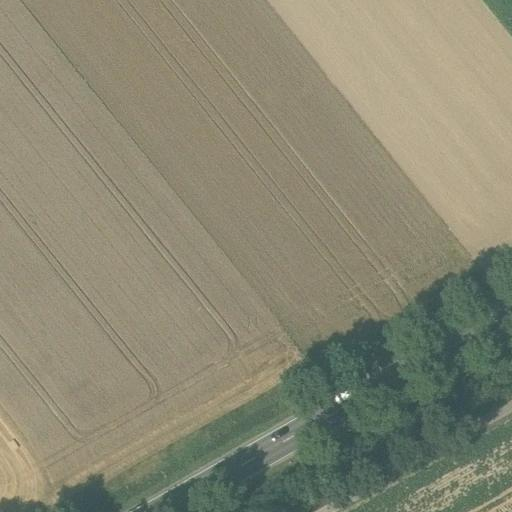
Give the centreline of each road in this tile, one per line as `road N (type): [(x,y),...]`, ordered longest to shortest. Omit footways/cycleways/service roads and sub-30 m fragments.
road 1 (track): [(72,511),(511,265)]
road 2 (secondary): [(511,313),(163,511)]
